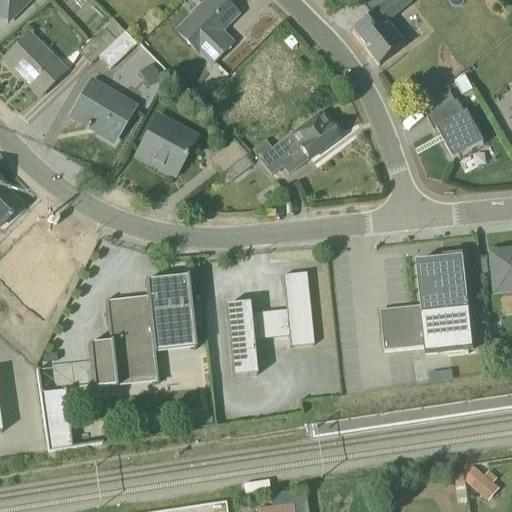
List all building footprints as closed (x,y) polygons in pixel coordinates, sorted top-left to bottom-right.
[(34,0),(0,0),(0,23),(6,29),(34,0)] [(232,46),(222,36),(239,19),(218,0),(209,0),(174,36),(193,55),(187,62),(200,75),(207,68),(209,70),(232,46)] [(368,18),(351,34),(380,68),(405,46),(386,24),(412,5),(408,0),(373,0),(361,11),(368,18)] [(98,61),(123,36),(110,24),(79,56),(91,68),(98,61)] [(31,35),(2,62),(39,101),(67,75),(31,35)] [(135,48),(123,36),(98,61),(110,73),(135,48)] [(136,107),(90,82),(68,121),(88,132),(90,127),(117,142),(136,107)] [(437,135),(452,163),(483,147),(461,104),(427,122),(435,137),(437,135)] [(196,138),(157,118),(135,160),(152,169),(154,165),(175,177),(196,138)] [(320,120),(291,140),(289,137),(269,151),(264,144),(253,152),(269,176),(279,169),(282,167),(289,177),(337,143),(320,120)] [(206,163),(223,187),(250,169),(233,145),(206,163)] [(0,230),(22,208),(0,186),(0,230)] [(511,256),(490,259),(494,301),(511,298),(511,256)] [(470,352),(461,263),(416,267),(420,310),(381,314),(384,352),(424,349),(424,357),(470,352)] [(349,311),(348,265),(332,265),(333,312),(349,311)] [(313,349),(305,279),(281,282),(285,314),(250,319),(248,305),(223,308),(231,379),(254,377),(251,345),(288,341),(290,352),(313,349)] [(193,354),(184,282),(143,287),(145,301),(104,306),(110,347),(85,350),(91,395),(156,387),(152,359),(193,354)] [(70,451),(63,395),(39,398),(45,449),(46,454),(70,451)] [(480,499),(499,494),(494,473),(475,477),(480,499)]
